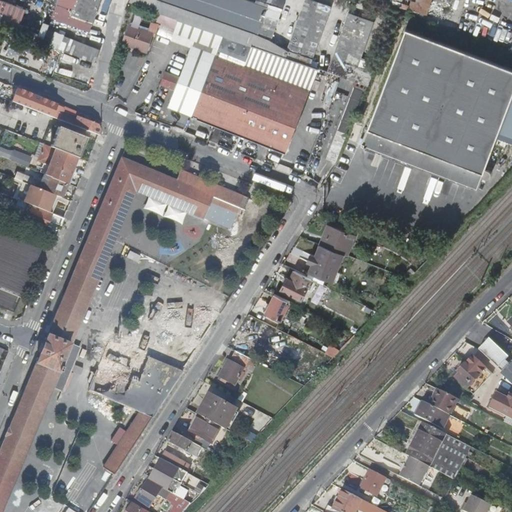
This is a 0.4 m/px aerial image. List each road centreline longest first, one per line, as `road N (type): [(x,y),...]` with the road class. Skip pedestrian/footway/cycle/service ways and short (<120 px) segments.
road 1 (residential): [(121,119),(305,190),(305,205),(104,511)]
road 2 (residential): [(511,277),(285,511)]
road 3 (residential): [(121,119),(30,341)]
road 4 (residential): [(0,71),(121,119)]
